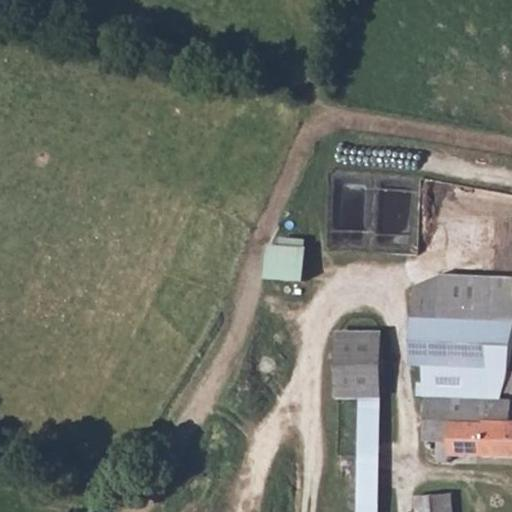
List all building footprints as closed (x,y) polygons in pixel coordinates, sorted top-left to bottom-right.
[(270,278),(307,279),(309,240),(271,238),(270,278)] [(413,400),(425,401),(487,402),(487,371),(487,314),(488,288),(437,283),(414,302),(413,400)] [(339,338),(337,399),(377,400),(378,340),(339,338)] [(511,402),(487,402),(425,401),(424,444),(438,444),(438,465),(452,465),(452,459),(511,461),(511,402)] [(452,511),(452,498),(415,499),(415,511),(452,511)]
